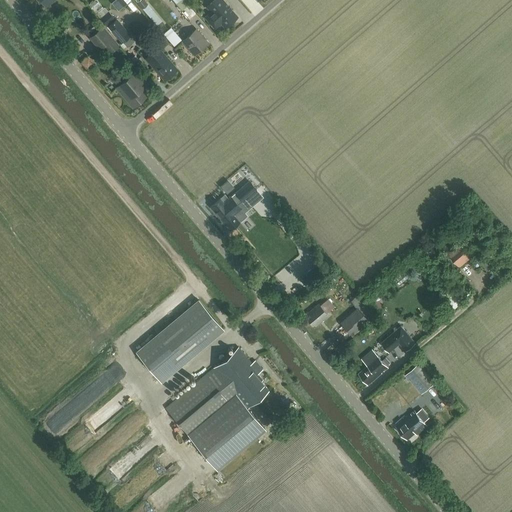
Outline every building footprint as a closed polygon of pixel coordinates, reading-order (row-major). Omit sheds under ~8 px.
[(147,5),(143,0),(138,0),(136,2),(142,9),(147,5)] [(183,0),(172,0),(182,11),(188,6),(184,0),(183,0)] [(211,12),(206,17),(214,28),(220,23),(225,28),(238,17),(226,4),(223,0),(214,0),(207,6),(211,12)] [(101,12),(104,8),(98,2),(94,7),(101,12)] [(182,11),(181,12),(189,20),(196,15),(188,6),(182,11)] [(105,26),(114,19),(108,12),(99,19),(105,26)] [(130,35),(116,19),(108,26),(122,42),(130,35)] [(118,45),(102,26),(91,36),(100,48),(104,44),(111,52),(118,45)] [(194,55),(208,44),(195,30),(182,41),(194,55)] [(178,69),(159,48),(145,59),(164,81),(178,69)] [(136,71),(122,82),(116,88),(133,107),(147,96),(141,89),(147,84),(136,71)] [(224,222),(241,208),(236,202),(240,198),(243,201),(257,190),(250,181),(228,199),(225,194),(211,206),(224,222)] [(477,230),(471,224),(465,229),(472,236),(477,230)] [(463,243),(461,244),(460,245),(457,243),(454,246),(455,248),(449,254),(460,267),(467,261),(466,260),(473,255),(463,243)] [(324,268),(319,262),(300,278),(305,284),(324,268)] [(347,295),(352,303),(363,296),(357,288),(347,295)] [(329,297),(322,301),(328,311),(336,306),(329,297)] [(198,298),(136,351),(162,382),(224,329),(198,298)] [(306,317),(313,325),(314,324),(316,326),(329,316),(320,303),(305,314),(307,316),(306,317)] [(359,307),(341,323),(352,335),(370,320),(359,307)] [(401,326),(381,343),(389,352),(400,343),(406,350),(416,343),(401,326)] [(165,408),(211,461),(258,421),(247,407),(268,390),(261,381),(263,379),(258,373),(263,369),(255,360),(252,363),(239,347),(165,408)] [(368,366),(358,374),(368,385),(382,373),(381,372),(383,370),(384,371),(388,367),(377,355),(366,364),(368,366)] [(418,364),(406,374),(422,394),(434,383),(418,364)] [(455,416),(459,412),(451,403),(446,407),(455,416)] [(418,411),(427,416),(430,411),(421,406),(418,411)] [(396,426),(408,440),(416,433),(417,434),(427,425),(415,411),(396,426)] [(129,437),(141,425),(137,421),(125,433),(129,437)]
